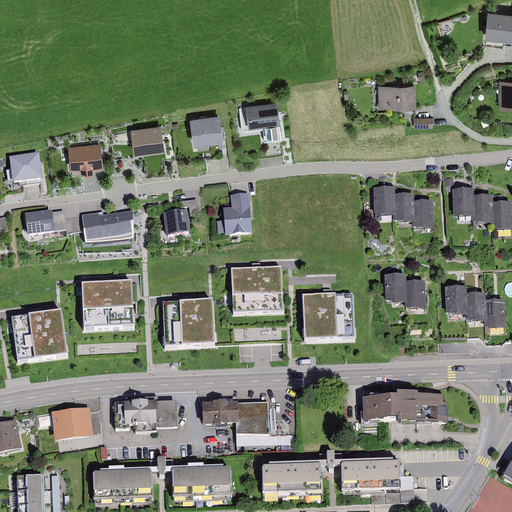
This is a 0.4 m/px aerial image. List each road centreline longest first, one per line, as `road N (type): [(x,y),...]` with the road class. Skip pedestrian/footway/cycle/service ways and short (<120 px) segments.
road 1 (residential): [(511,158),(310,169),(0,211)]
road 2 (secondary): [(0,403),(107,388),(501,372)]
road 3 (residential): [(501,372),(500,425),(453,511)]
